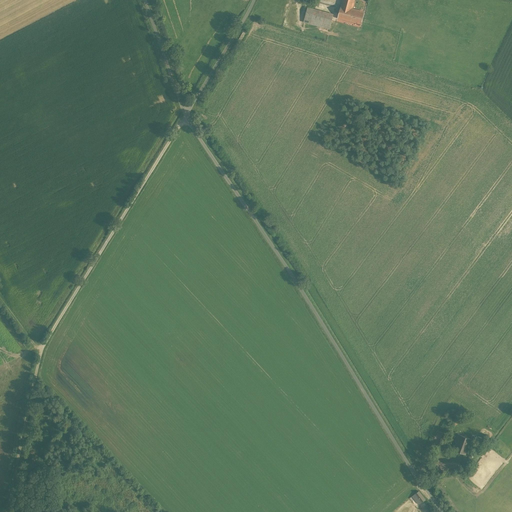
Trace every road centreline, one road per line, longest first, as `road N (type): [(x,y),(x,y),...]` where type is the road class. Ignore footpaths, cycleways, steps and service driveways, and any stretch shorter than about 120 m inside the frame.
road 1 (unclassified): [(441,511),(185,115)]
road 2 (unclassified): [(185,115),(41,351),(7,511)]
road 3 (unclassified): [(254,0),(185,115)]
road 4 (unclassified): [(185,115),(147,0)]
